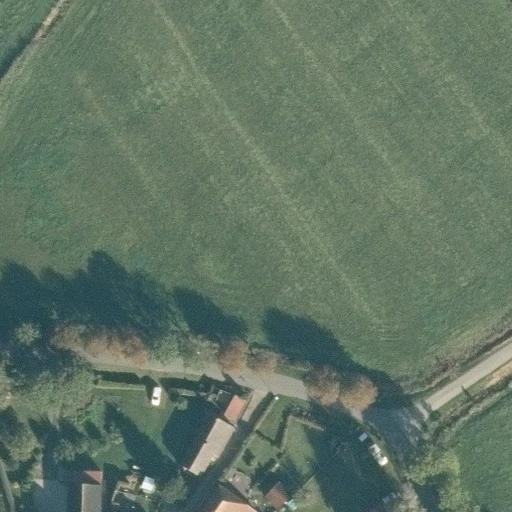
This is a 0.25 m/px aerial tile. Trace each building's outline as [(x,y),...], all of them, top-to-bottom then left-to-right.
[(245,403),(231,396),(221,414),(235,421),(245,403)] [(226,426),(198,414),(173,470),(202,482),(226,426)] [(282,510),(297,497),(284,482),(269,495),(282,510)] [(95,511),(95,486),(72,486),(71,511),(95,511)] [(251,511),(216,488),(200,511),(251,511)]
